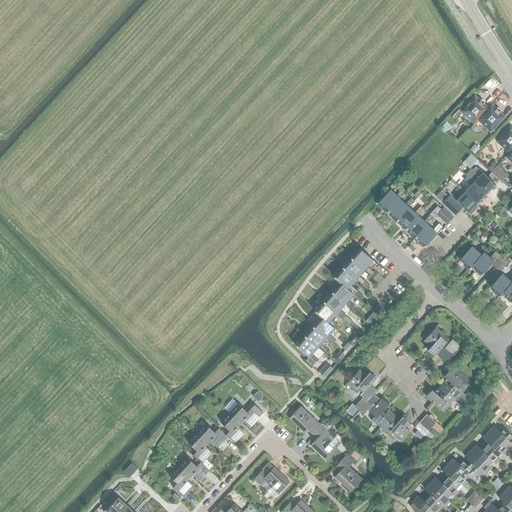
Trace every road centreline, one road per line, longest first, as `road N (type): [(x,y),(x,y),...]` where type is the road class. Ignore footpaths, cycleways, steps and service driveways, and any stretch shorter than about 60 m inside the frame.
road 1 (residential): [(202,511),(266,442),(322,489)]
road 2 (residential): [(414,384),(387,350),(438,294)]
